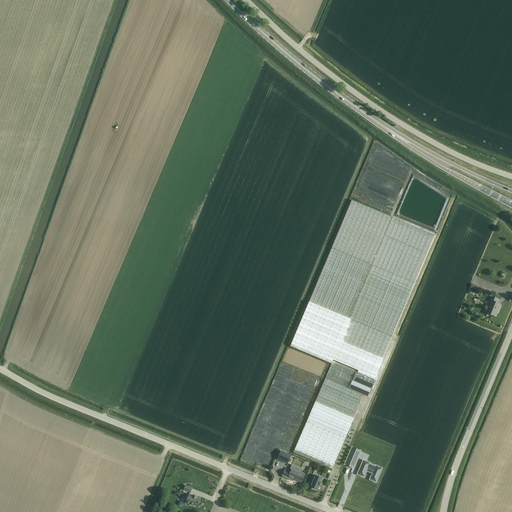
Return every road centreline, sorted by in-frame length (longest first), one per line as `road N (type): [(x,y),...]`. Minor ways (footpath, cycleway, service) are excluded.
road 1 (unclassified): [(333,511),(0,370)]
road 2 (unclassified): [(511,177),(371,105),(245,0)]
road 3 (primary): [(399,137),(228,0)]
road 4 (tertiary): [(443,511),(511,330)]
road 5 (primary): [(399,137),(511,206)]
road 6 (primary): [(511,191),(399,137)]
